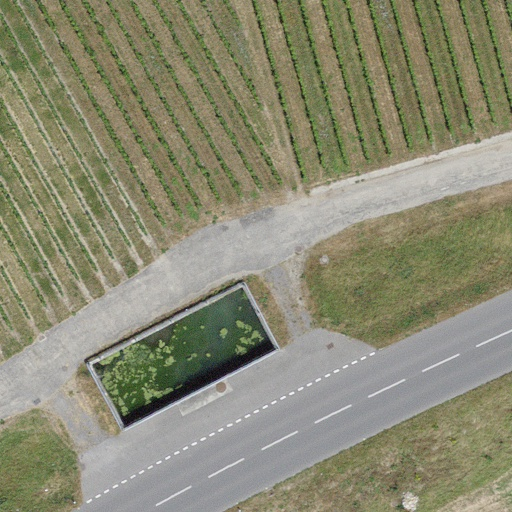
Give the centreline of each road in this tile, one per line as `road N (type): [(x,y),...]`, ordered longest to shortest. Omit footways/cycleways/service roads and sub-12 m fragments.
road 1 (track): [(511,156),(263,231),(0,390)]
road 2 (secondary): [(146,511),(335,411),(511,331)]
road 3 (track): [(335,411),(263,231)]
road 4 (track): [(132,511),(37,365)]
